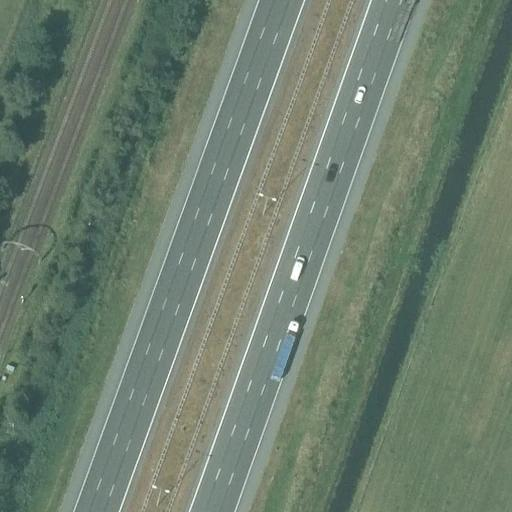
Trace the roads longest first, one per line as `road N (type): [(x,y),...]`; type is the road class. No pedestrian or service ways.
road 1 (motorway): [(282,0),(96,511)]
road 2 (motorway): [(213,511),(396,0)]
